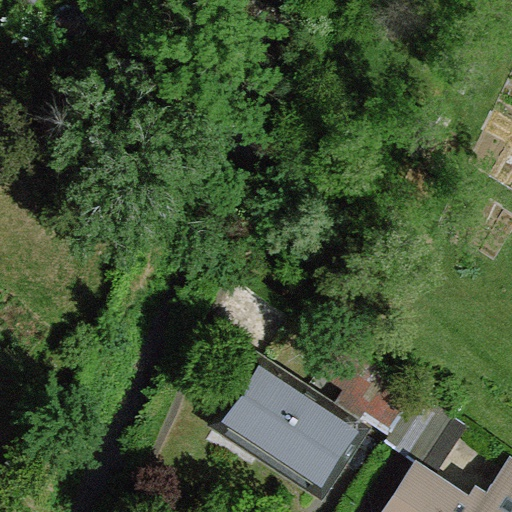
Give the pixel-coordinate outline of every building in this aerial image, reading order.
[(379,425),(388,430),(415,389),(375,362),(358,388),(378,402),(368,418),(379,425)] [(258,370),(223,423),(320,489),(356,437),(258,370)] [(408,455),(426,467),(460,416),(426,393),(394,445),(408,455)] [(480,489),(474,499),(493,511),(511,511),(511,465),(491,497),(480,489)] [(426,467),(424,466),(396,511),(493,511),(474,499),(426,467)]
